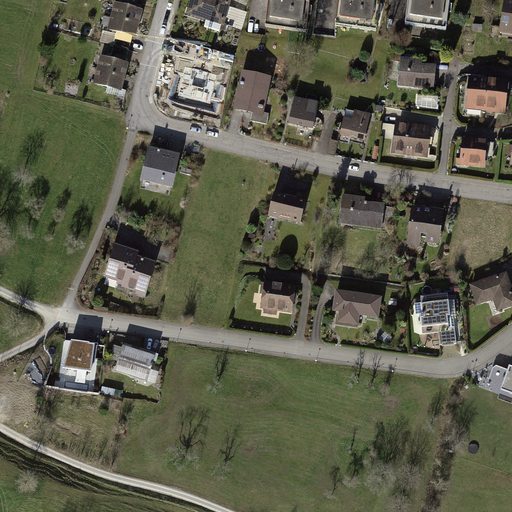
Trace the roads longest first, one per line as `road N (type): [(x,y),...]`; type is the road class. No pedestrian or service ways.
road 1 (residential): [(511,197),(330,167),(151,122),(140,99),(167,0)]
road 2 (residential): [(63,316),(438,368),(478,358),(511,334)]
road 3 (track): [(225,511),(75,462),(0,425)]
